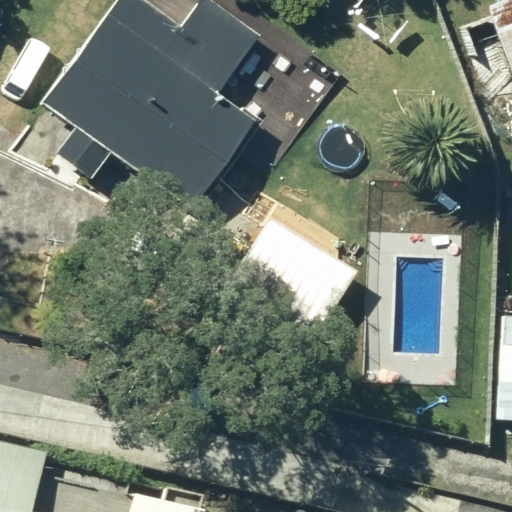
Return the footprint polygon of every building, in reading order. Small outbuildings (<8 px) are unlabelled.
[(103,156),(191,214),(253,125),(210,96),(251,35),(215,10),(190,45),(124,0),(105,0),(32,106),(65,129),(45,157),(85,181),(103,156)] [(458,28),(486,102),(511,92),(511,0),(498,0),(499,0),(479,7),(484,18),(458,28)] [(233,277),(318,327),(350,275),(263,224),(233,277)] [(493,421),(511,422),(511,317),(500,317),(493,421)] [(0,511),(20,511),(35,454),(0,445),(0,511)]
